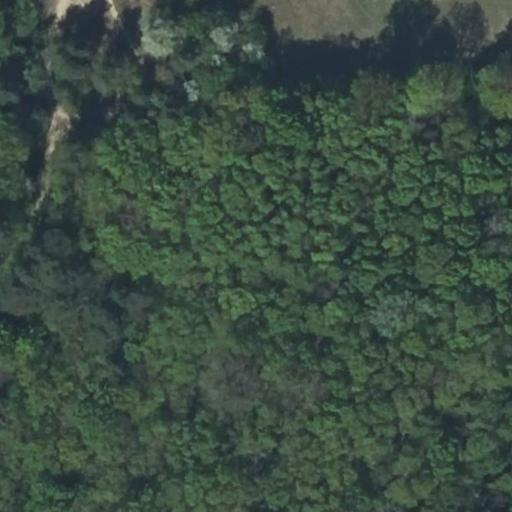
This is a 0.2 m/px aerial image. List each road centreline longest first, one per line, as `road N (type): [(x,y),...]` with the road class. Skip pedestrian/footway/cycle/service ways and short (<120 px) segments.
road 1 (track): [(511,67),(242,62),(81,134)]
road 2 (track): [(81,134),(0,288)]
road 3 (track): [(28,0),(81,134)]
